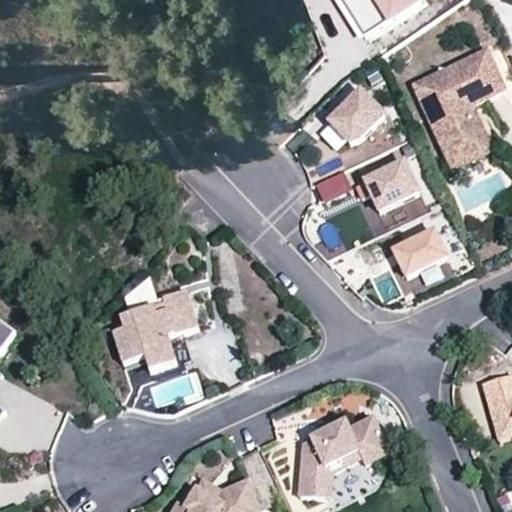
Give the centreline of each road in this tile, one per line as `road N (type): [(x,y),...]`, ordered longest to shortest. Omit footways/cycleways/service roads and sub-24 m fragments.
road 1 (residential): [(363,350),(203,170),(280,168)]
road 2 (residential): [(119,467),(363,350)]
road 3 (track): [(203,170),(160,126),(134,84),(64,72),(0,94)]
road 4 (unknown): [(251,169),(271,127),(333,80),(344,57),(327,0)]
road 5 (residential): [(402,335),(469,511)]
road 6 (residential): [(511,281),(402,335)]
